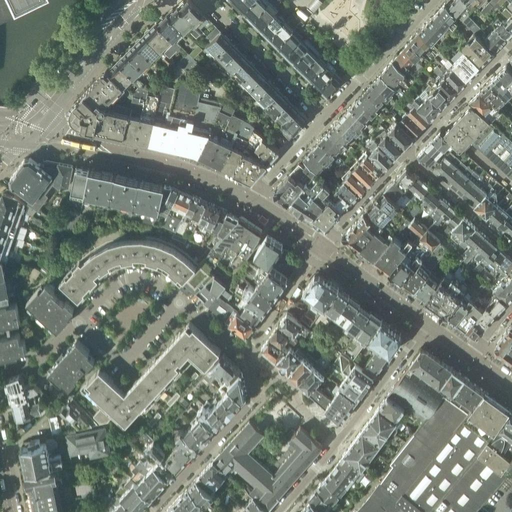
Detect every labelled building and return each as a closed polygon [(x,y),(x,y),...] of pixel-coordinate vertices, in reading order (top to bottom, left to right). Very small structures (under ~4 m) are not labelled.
[(0,0),(0,18),(23,7),(35,2),(34,0),(0,0)] [(177,6),(197,26),(206,17),(195,5),(189,0),(186,0),(184,2),(183,1),(177,6)] [(238,0),(235,3),(243,11),(254,0),(238,0)] [(254,0),(243,11),(252,20),(270,2),(267,0),(260,0),(261,0),(260,0),(254,0)] [(313,0),(308,6),(314,11),(322,2),(319,0),(313,0)] [(457,15),(460,18),(463,21),(476,7),(472,4),(468,0),(447,0),(445,3),(457,15)] [(492,0),(486,6),(485,8),(488,11),(490,10),(491,11),(493,9),(495,11),(506,0),(492,0)] [(252,20),(261,29),(275,14),(274,13),(278,10),(272,4),(270,1),(270,2),(252,20)] [(439,9),(452,21),(457,15),(445,3),(439,9)] [(167,14),(186,33),(187,34),(190,31),(197,38),(203,32),(197,26),(177,6),(174,10),(172,8),(167,14)] [(504,22),(511,30),(511,18),(506,13),(508,11),(505,8),(502,12),(508,18),(504,22)] [(433,16),(445,28),(448,24),(453,29),(456,25),(452,21),(439,9),(433,16)] [(156,22),(177,42),(177,41),(178,42),(183,37),(182,36),(186,33),(167,14),(163,18),(162,16),(156,22)] [(261,29),(269,37),(283,23),(285,21),(279,16),(278,17),(275,14),(261,29)] [(470,26),(476,21),(471,15),(465,21),(470,26)] [(432,43),(432,42),(445,29),(444,29),(445,28),(433,16),(419,31),(432,43)] [(496,27),(507,39),(511,33),(511,30),(504,22),(502,20),(498,17),(492,23),(494,26),(496,27)] [(145,33),(169,58),(181,46),(177,42),(156,22),(154,24),(150,28),(148,28),(145,31),(145,32),(145,33)] [(269,37),(277,45),(291,31),(283,23),(269,37)] [(470,28),(494,52),(496,50),(507,39),(496,27),(486,37),(482,34),(485,32),(476,24),(470,28)] [(216,27),(207,36),(211,40),(221,31),(216,27)] [(277,45),(285,53),(299,39),(302,36),(294,28),(291,31),(277,45)] [(468,39),(488,59),(494,52),(470,28),(467,31),(471,35),(468,39)] [(214,56),(216,55),(230,41),(221,31),(211,40),(209,43),(205,47),(214,56)] [(414,36),(430,52),(433,50),(437,54),(438,53),(440,51),(440,50),(437,47),(432,42),(432,43),(419,31),(414,36)] [(136,42),(154,61),(160,56),(169,65),(173,69),(176,65),(169,58),(145,33),(141,37),(139,37),(136,40),(136,41),(136,42)] [(432,59),(434,57),(435,56),(430,52),(414,36),(409,42),(421,54),(423,51),(428,56),(429,55),(432,59)] [(285,53),(294,62),(311,45),(306,39),(302,42),(299,39),(285,53)] [(465,50),(481,66),(488,59),(468,39),(461,46),(465,50)] [(444,40),(437,47),(440,50),(447,43),(444,40)] [(216,55),(224,63),(239,49),(230,41),(216,55)] [(126,52),(145,71),(154,61),(136,42),(132,46),(130,46),(127,49),(127,51),(126,52)] [(311,45),(294,62),(298,66),(302,70),(319,54),(313,48),(316,45),(314,42),(311,45)] [(409,42),(403,48),(419,63),(424,57),(421,54),(409,42)] [(403,48),(398,54),(410,66),(412,63),(418,69),(415,71),(418,73),(423,67),(419,63),(403,48)] [(223,65),(231,73),(246,58),(247,57),(239,49),(224,63),(223,65)] [(452,63),(468,79),(481,66),(465,50),(454,62),(452,63)] [(442,65),(434,57),(432,59),(431,60),(437,65),(460,88),(468,79),(452,63),(446,57),(440,51),(438,53),(446,61),(442,65)] [(117,61),(134,78),(136,80),(145,71),(126,52),(123,55),(121,55),(118,58),(118,60),(117,61)] [(302,70),(311,79),(325,65),(319,59),(323,55),(320,52),(319,54),(302,70)] [(203,67),(195,60),(193,58),(187,53),(178,63),(188,73),(193,68),(202,76),(207,72),(206,71),(203,67)] [(410,66),(398,54),(393,60),(392,60),(405,73),(408,76),(409,77),(412,80),(413,78),(415,76),(407,69),(410,66)] [(251,62),(247,57),(246,58),(231,73),(229,75),(224,81),(228,84),(233,78),(238,84),(240,82),(255,67),(255,66),(254,65),(251,62)] [(386,67),(399,79),(403,83),(404,84),(407,81),(406,80),(407,80),(409,77),(408,76),(405,73),(392,60),(386,67)] [(106,70),(125,87),(134,78),(117,61),(114,64),(113,64),(111,64),(109,67),(109,69),(108,70),(108,69),(107,69),(106,70)] [(311,79),(319,87),(333,73),(336,69),(328,61),(325,65),(311,79)] [(438,75),(434,79),(452,96),(460,88),(437,65),(433,69),(436,72),(435,72),(438,75)] [(497,73),(511,88),(511,70),(506,65),(497,73)] [(246,92),(248,90),(264,74),(255,66),(255,67),(240,82),(242,85),(241,86),(246,92)] [(381,73),(398,88),(404,94),(406,91),(401,86),(403,83),(399,79),(386,67),(381,73)] [(95,128),(124,135),(129,108),(113,104),(112,109),(106,108),(106,107),(106,106),(106,105),(105,104),(114,95),(117,95),(119,92),(120,93),(122,91),(130,99),(132,99),(133,95),(132,94),(125,87),(106,70),(85,93),(101,108),(95,128)] [(333,73),(319,87),(327,96),(342,79),(337,74),(335,75),(333,73)] [(376,78),(373,81),(390,97),(398,88),(381,73),(376,78)] [(511,88),(497,73),(489,81),(506,98),(511,92),(511,88)] [(255,100),(258,97),(272,83),(264,74),(248,90),(251,93),(249,94),(255,100)] [(429,84),(425,89),(443,106),(452,96),(434,79),(431,77),(427,81),(429,84)] [(162,144),(187,150),(198,101),(212,104),(220,108),(232,114),(234,110),(222,104),(221,106),(218,105),(219,103),(199,98),(202,83),(181,78),(176,84),(175,88),(173,95),(162,144)] [(413,78),(412,80),(407,85),(410,88),(415,83),(418,87),(420,85),(416,81),(413,78)] [(220,85),(224,89),(229,85),(228,84),(224,81),(221,84),(220,85)] [(370,84),(366,89),(380,103),(385,98),(387,100),(390,97),(373,81),(370,84)] [(489,81),(480,90),(498,106),(506,98),(489,81)] [(263,109),(267,106),(281,91),(276,87),(272,83),(258,97),(261,100),(258,103),(263,109)] [(124,135),(137,138),(143,113),(148,90),(145,89),(141,84),(138,87),(132,94),(133,95),(132,99),(129,108),(124,135)] [(162,85),(161,90),(160,92),(173,95),(175,88),(162,85)] [(361,94),(358,98),(375,113),(378,110),(375,108),(380,103),(366,89),(361,95),(361,94)] [(422,92),(418,95),(436,112),(443,106),(425,89),(423,91),(422,92)] [(137,138),(138,138),(150,141),(157,104),(160,92),(148,90),(143,113),(137,138)] [(511,139),(511,114),(510,117),(498,106),(480,90),(473,97),(469,101),(472,103),(473,104),(501,129),(511,138),(511,139)] [(267,106),(275,114),(289,100),(281,91),(267,106)] [(150,141),(162,144),(173,95),(160,92),(157,104),(150,141)] [(70,115),(71,117),(101,108),(85,93),(79,99),(74,105),(73,106),(72,107),(71,108),(71,109),(71,110),(70,112),(70,113),(70,114),(70,115)] [(436,112),(418,95),(415,99),(412,102),(415,105),(430,119),(436,112)] [(355,101),(351,106),(365,120),(369,115),(372,117),(375,113),(358,98),(355,101)] [(275,121),(279,126),(298,108),(289,100),(275,114),(273,116),(276,119),(275,121)] [(194,151),(199,153),(220,108),(212,104),(198,101),(187,150),(188,150),(194,151)] [(446,132),(444,134),(454,143),(455,144),(463,151),(467,146),(470,144),(472,141),(482,150),(501,129),(473,104),(469,107),(468,107),(466,110),(466,111),(463,114),(461,114),(459,117),(459,119),(458,119),(456,119),(454,122),(454,124),(451,127),(449,126),(448,128),(446,130),(446,131),(446,132)] [(415,105),(407,114),(422,128),(430,119),(415,105)] [(343,114),(360,130),(367,137),(370,134),(372,131),(375,128),(365,120),(351,106),(346,111),(343,114)] [(82,125),(95,128),(101,108),(71,117),(72,118),(71,119),(72,120),(74,122),(75,122),(76,123),(77,124),(79,125),(82,125)] [(199,153),(222,164),(244,120),(232,114),(220,108),(199,153)] [(298,108),(279,126),(289,136),(308,118),(298,108)] [(405,115),(399,122),(414,136),(422,128),(407,114),(405,112),(403,113),(405,115)] [(335,123),(350,137),(352,139),(360,130),(343,114),(340,118),(335,123)] [(222,164),(234,170),(253,128),(254,127),(249,122),(244,120),(222,164)] [(397,120),(387,130),(404,146),(414,136),(399,122),(397,120)] [(330,128),(327,131),(344,147),(347,143),(345,141),(350,137),(335,123),(331,128),(330,128)] [(253,128),(234,170),(239,172),(251,178),(252,179),(253,178),(256,174),(260,170),(260,169),(263,166),(274,154),(279,149),(253,128)] [(374,137),(374,138),(377,141),(394,157),(404,146),(387,130),(385,129),(376,135),(374,137)] [(501,129),(482,150),(492,159),(511,138),(501,129)] [(325,134),(320,140),(335,153),(339,148),(341,150),(344,147),(327,131),(325,134)] [(454,143),(444,134),(443,133),(441,131),(433,139),(447,152),(449,150),(452,148),(455,144),(454,143)] [(372,149),(368,152),(384,167),(394,157),(377,141),(374,138),(368,145),(372,149)] [(511,139),(511,138),(492,159),(502,168),(511,157),(511,139)] [(433,139),(426,146),(441,160),(447,152),(433,139)] [(315,144),(312,148),(329,164),(333,160),(332,160),(337,155),(335,153),(320,140),(316,145),(315,144)] [(421,158),(433,168),(441,160),(426,146),(417,155),(421,158)] [(304,158),(308,162),(316,170),(318,172),(321,168),(323,170),(329,164),(312,148),(313,148),(307,154),(304,158)] [(433,168),(439,174),(455,156),(449,150),(447,152),(441,160),(433,168)] [(368,152),(360,160),(376,175),(377,175),(378,173),(379,172),(380,171),(381,171),(381,170),(384,167),(368,152)] [(439,174),(444,178),(461,161),(455,156),(439,174)] [(511,157),(502,168),(511,176),(511,157)] [(24,160),(20,165),(49,187),(53,182),(60,187),(60,189),(62,189),(62,187),(68,185),(72,167),(73,167),(73,166),(72,166),(72,165),(59,163),(47,160),(46,160),(46,161),(45,161),(45,165),(38,164),(31,159),(32,158),(31,158),(30,158),(25,159),(24,159),(24,160)] [(358,158),(350,167),(368,184),(370,181),(371,181),(371,180),(373,179),(374,178),(375,176),(376,175),(360,160),(358,158)] [(336,170),(336,171),(359,193),(360,192),(362,190),(364,188),(365,187),(367,185),(368,184),(350,167),(344,161),(340,166),(345,172),(342,176),(336,170)] [(467,166),(461,161),(444,178),(451,184),(467,166)] [(283,198),(288,201),(308,179),(316,170),(308,162),(303,167),(299,163),(289,174),(282,181),(282,182),(277,188),(276,187),(276,188),(274,188),(275,193),(276,193),(277,193),(284,197),(283,198)] [(18,195),(18,196),(37,208),(38,209),(48,195),(45,192),(49,187),(20,165),(17,169),(17,168),(15,172),(12,176),(11,177),(12,183),(13,184),(13,183),(25,192),(22,197),(18,195)] [(71,232),(79,224),(89,169),(76,166),(76,167),(70,196),(69,202),(68,207),(65,226),(71,232)] [(406,187),(407,186),(417,175),(406,166),(395,178),(406,187)] [(451,184),(457,190),(468,176),(473,171),(468,166),(467,166),(451,184)] [(94,210),(95,206),(102,171),(92,169),(89,169),(79,224),(88,215),(93,210),(94,210)] [(104,206),(108,207),(115,174),(113,174),(113,173),(102,171),(95,206),(104,208),(104,206)] [(328,179),(338,187),(352,200),(359,193),(336,171),(330,177),(328,179)] [(457,190),(463,195),(479,176),(473,171),(468,176),(457,190)] [(108,207),(120,210),(127,177),(118,175),(115,174),(108,207)] [(407,186),(414,191),(423,181),(417,175),(407,186)] [(479,176),(463,195),(469,200),(481,187),(484,183),(480,180),(483,177),(482,176),(480,175),(479,176)] [(288,201),(299,208),(324,181),(318,176),(312,183),(308,179),(288,201)] [(118,216),(131,219),(139,180),(127,177),(120,210),(118,216)] [(384,190),(399,203),(406,195),(404,193),(406,191),(404,189),(406,187),(395,178),(384,190)] [(299,208),(311,215),(338,187),(328,179),(325,182),(324,181),(299,208)] [(131,219),(144,222),(152,182),(143,180),(142,180),(139,180),(131,219)] [(417,194),(420,197),(430,187),(423,181),(414,191),(408,197),(415,203),(417,201),(414,198),(417,194)] [(144,222),(153,224),(159,209),(164,185),(162,185),(161,184),(152,182),(144,222)] [(162,226),(179,188),(172,185),(172,187),(169,186),(159,209),(153,224),(162,226)] [(164,185),(159,209),(169,186),(164,185)] [(475,205),(475,206),(486,193),(490,188),(487,185),(484,189),(481,187),(469,200),(475,205)] [(475,206),(481,211),(496,194),(494,192),(496,190),(492,186),(490,188),(486,193),(475,206)] [(338,187),(311,215),(311,216),(312,216),(316,219),(317,220),(319,221),(320,222),(320,221),(324,224),(325,225),(326,226),(327,226),(328,226),(328,225),(329,225),(330,223),(334,219),(335,218),(339,214),(340,213),(343,209),(344,209),(346,207),(350,203),(350,202),(351,201),(352,201),(352,200),(338,187)] [(419,206),(421,208),(421,207),(422,208),(436,192),(430,187),(420,197),(424,200),(419,206)] [(181,218),(181,219),(193,195),(179,188),(162,226),(175,231),(181,218)] [(0,204),(29,215),(29,214),(32,215),(37,208),(18,196),(8,189),(6,192),(4,192),(2,197),(0,198),(0,204)] [(394,215),(401,223),(402,222),(401,221),(406,216),(401,211),(404,208),(399,203),(384,190),(384,191),(380,196),(380,195),(379,196),(376,200),(383,207),(385,204),(392,211),(391,212),(393,213),(392,214),(394,215)] [(430,214),(434,209),(443,199),(436,192),(422,208),(421,207),(421,208),(418,210),(421,212),(424,209),(430,214)] [(487,216),(498,204),(495,201),(501,194),(498,192),(496,194),(481,211),(487,216)] [(487,216),(493,221),(503,209),(501,207),(510,197),(507,194),(498,204),(487,216)] [(183,233),(184,231),(200,198),(193,195),(181,219),(182,219),(176,230),(183,233)] [(184,231),(191,234),(207,201),(206,201),(201,199),(201,198),(200,198),(184,231)] [(433,217),(436,219),(449,204),(443,199),(434,209),(430,214),(433,217)] [(392,233),(393,232),(401,223),(394,215),(392,214),(393,213),(391,212),(392,211),(385,204),(383,207),(376,200),(375,200),(374,201),(375,201),(373,202),(373,203),(368,207),(368,208),(375,214),(382,222),(385,224),(389,227),(390,228),(389,230),(392,233)] [(189,238),(196,241),(214,204),(207,201),(191,234),(189,238)] [(497,225),(511,209),(511,203),(505,211),(503,209),(493,221),(497,225)] [(0,218),(22,226),(25,219),(27,220),(29,215),(0,204),(0,218)] [(203,244),(204,242),(221,208),(214,204),(196,241),(203,244)] [(421,208),(419,206),(417,204),(410,213),(414,216),(418,210),(421,208)] [(428,228),(434,234),(436,231),(434,229),(438,225),(437,224),(444,217),(446,220),(455,209),(449,204),(436,219),(428,228)] [(209,244),(216,235),(228,211),(221,208),(204,242),(209,244)] [(345,239),(350,242),(368,222),(375,214),(368,208),(364,213),(363,212),(363,213),(363,214),(357,220),(356,221),(351,227),(350,228),(345,234),(344,235),(342,235),(342,239),(344,239),(345,239)] [(455,209),(446,220),(445,221),(448,224),(446,225),(447,226),(444,230),(447,233),(452,228),(463,216),(455,209)] [(498,225),(503,230),(511,220),(511,216),(511,215),(511,209),(497,225),(498,225)] [(211,249),(221,237),(239,217),(228,212),(228,211),(216,235),(209,244),(207,246),(211,249)] [(357,248),(374,230),(380,223),(381,222),(382,222),(375,214),(368,222),(350,242),(349,243),(350,243),(357,248)] [(463,216),(452,228),(454,230),(451,234),(454,237),(468,220),(463,216)] [(210,250),(205,258),(212,265),(213,266),(215,267),(221,257),(237,232),(239,233),(246,221),(245,220),(242,218),(241,218),(239,217),(221,237),(211,249),(210,250)] [(402,281),(439,241),(440,240),(440,239),(434,234),(428,228),(414,217),(410,221),(409,220),(403,227),(408,232),(410,233),(414,237),(412,240),(388,271),(402,281)] [(27,228),(22,226),(0,218),(0,232),(18,238),(23,240),(27,228)] [(373,260),(380,265),(401,240),(408,232),(403,227),(409,220),(406,218),(402,222),(401,223),(393,232),(395,234),(373,260)] [(454,237),(460,242),(463,238),(474,226),(468,220),(454,237)] [(508,234),(511,230),(511,220),(503,230),(507,234),(508,234)] [(237,232),(221,257),(223,258),(221,262),(227,266),(245,237),(247,237),(254,226),(253,226),(252,224),(250,222),(248,223),(246,221),(239,233),(237,232)] [(357,248),(365,254),(378,238),(386,230),(389,227),(385,224),(382,222),(381,222),(380,223),(374,230),(357,248)] [(132,265),(140,264),(142,235),(128,236),(122,237),(120,226),(116,227),(103,230),(118,265),(128,262),(132,265)] [(245,237),(227,266),(230,268),(231,265),(234,267),(240,265),(258,238),(261,232),(262,232),(262,231),(260,230),(260,229),(257,227),(256,227),(254,226),(247,237),(245,237)] [(463,238),(460,242),(463,245),(467,241),(469,243),(479,230),(475,227),(474,226),(463,238)] [(365,254),(373,260),(395,234),(393,232),(392,233),(389,230),(390,228),(389,227),(386,230),(378,238),(365,254)] [(108,270),(118,265),(103,230),(92,236),(89,239),(95,248),(90,251),(79,260),(101,280),(107,275),(108,270)] [(467,255),(484,235),(479,230),(469,243),(471,244),(463,253),(466,256),(467,255)] [(434,234),(440,239),(443,237),(436,231),(434,234)] [(0,246),(14,251),(16,252),(18,246),(15,246),(18,238),(0,232),(0,246)] [(79,241),(71,233),(69,233),(67,236),(67,238),(66,238),(76,245),(79,241)] [(187,239),(173,233),(172,237),(185,243),(187,239)] [(154,268),(161,271),(175,245),(162,240),(156,238),(142,235),(140,264),(148,266),(149,266),(150,263),(154,264),(153,267),(154,268)] [(254,255),(265,263),(270,265),(270,264),(276,255),(277,254),(276,254),(282,245),(282,246),(283,245),(282,244),(275,240),(271,237),(268,235),(267,235),(266,235),(266,236),(264,239),(254,255)] [(477,250),(479,252),(490,240),(486,236),(485,235),(485,236),(484,235),(467,255),(466,256),(464,259),(463,259),(467,263),(469,260),(468,260),(477,250)] [(380,265),(388,271),(412,240),(408,237),(404,243),(401,240),(380,265)] [(440,240),(446,246),(449,242),(443,237),(440,239),(440,240)] [(477,258),(481,260),(495,244),(490,240),(479,252),(481,254),(477,258)] [(402,281),(413,289),(433,265),(448,249),(439,241),(402,281)] [(449,242),(446,246),(451,251),(455,247),(449,242)] [(479,262),(483,266),(499,248),(496,245),(495,244),(481,260),(479,262)] [(177,285),(178,286),(182,281),(198,264),(187,254),(175,245),(161,271),(167,275),(168,276),(170,274),(173,277),(171,279),(173,281),(178,280),(180,282),(177,285)] [(0,259),(4,259),(8,258),(8,256),(12,257),(14,251),(0,246),(0,259)] [(76,248),(66,258),(70,261),(80,251),(76,248)] [(489,271),(490,269),(505,253),(499,248),(483,266),(486,269),(489,271)] [(505,253),(490,269),(494,272),(498,268),(500,270),(511,258),(507,255),(506,254),(505,253)] [(182,281),(192,290),(217,314),(226,302),(227,300),(233,292),(225,287),(226,286),(215,277),(215,276),(208,272),(213,266),(212,265),(205,258),(198,264),(182,281)] [(425,298),(437,306),(464,269),(466,267),(460,262),(455,258),(451,264),(457,268),(453,273),(447,268),(439,279),(423,297),(424,297),(425,298)] [(498,276),(501,278),(503,278),(509,272),(511,268),(511,259),(511,258),(500,270),(502,272),(498,276)] [(0,276),(8,275),(4,259),(0,259),(0,276)] [(81,301),(101,280),(79,260),(60,281),(81,301)] [(479,262),(475,266),(472,270),(476,274),(483,266),(479,262)] [(258,267),(257,269),(281,286),(287,278),(270,265),(265,263),(262,267),(261,267),(260,268),(258,267)] [(242,272),(253,280),(275,296),(281,286),(257,269),(249,264),(242,272)] [(413,289),(423,297),(439,279),(432,274),(437,268),(433,265),(413,289)] [(446,313),(464,291),(465,290),(468,285),(462,281),(468,273),(464,269),(437,306),(446,313)] [(501,278),(500,280),(511,291),(511,274),(509,272),(503,278),(501,278)] [(307,292),(306,294),(313,299),(327,279),(319,273),(315,274),(311,280),(304,289),(303,290),(307,292)] [(0,300),(5,299),(10,298),(9,295),(15,294),(14,284),(13,284),(11,275),(12,275),(12,274),(8,275),(0,276),(0,300)] [(253,280),(250,284),(242,278),(239,276),(236,281),(239,283),(268,304),(275,296),(253,280)] [(492,289),(496,292),(507,301),(511,296),(511,291),(500,280),(497,277),(496,278),(493,281),(496,285),(492,289)] [(452,320),(456,322),(457,321),(478,294),(484,287),(474,278),(468,285),(465,290),(470,294),(469,295),(464,291),(446,313),(453,318),(452,320)] [(313,299),(317,302),(318,301),(325,306),(326,306),(338,288),(339,288),(338,287),(327,279),(313,299)] [(188,294),(192,290),(182,281),(178,286),(188,294)] [(64,302),(57,295),(53,292),(55,290),(47,282),(40,289),(39,287),(27,300),(35,307),(34,308),(50,322),(58,329),(70,316),(68,314),(74,308),(66,300),(64,302)] [(247,296),(244,300),(262,313),(268,304),(239,283),(235,288),(242,292),(243,292),(244,293),(247,296)] [(326,306),(336,314),(349,296),(348,295),(348,296),(338,288),(326,306)] [(496,292),(487,302),(483,306),(465,327),(466,328),(474,334),(475,335),(477,335),(477,333),(488,321),(496,311),(507,301),(496,292)] [(300,318),(312,301),(313,299),(306,294),(305,295),(301,293),(293,304),(289,310),(289,309),(289,310),(300,318)] [(483,298),(478,294),(457,321),(456,322),(457,321),(460,323),(460,325),(463,327),(465,327),(483,306),(479,303),(483,298)] [(330,331),(337,336),(360,304),(349,296),(336,314),(342,318),(337,325),(335,324),(330,331)] [(227,300),(226,302),(255,322),(256,321),(257,320),(262,313),(244,300),(242,298),(238,304),(236,303),(234,305),(227,300)] [(5,299),(0,300),(0,324),(20,320),(17,302),(8,303),(7,301),(6,302),(5,299)] [(226,302),(217,314),(246,335),(250,329),(252,329),(255,326),(254,324),(255,322),(226,302)] [(332,342),(343,350),(371,312),(360,304),(337,336),(332,342)] [(284,317),(279,324),(297,338),(301,333),(305,336),(310,330),(288,313),(288,314),(287,313),(288,313),(287,312),(284,317)] [(354,358),(366,341),(381,319),(371,312),(343,350),(353,358),(353,357),(354,358)] [(376,349),(378,345),(392,327),(389,324),(382,320),(382,319),(381,319),(366,341),(376,349)] [(169,344),(162,351),(184,371),(193,361),(194,359),(184,351),(201,332),(189,321),(184,327),(184,328),(182,330),(181,330),(169,343),(169,344)] [(269,336),(269,337),(282,346),(288,337),(295,342),(298,338),(297,338),(279,324),(278,324),(269,336)] [(503,355),(511,342),(511,326),(510,325),(502,336),(502,337),(496,344),(495,344),(495,345),(495,350),(496,350),(497,350),(502,354),(503,355)] [(392,327),(378,345),(390,353),(391,352),(390,352),(397,343),(398,342),(400,338),(401,339),(401,338),(401,337),(401,333),(400,332),(399,333),(396,330),(392,327)] [(0,352),(1,357),(18,354),(18,351),(26,350),(24,339),(21,340),(19,332),(0,335),(0,352)] [(207,338),(201,332),(184,351),(194,359),(193,361),(202,370),(221,350),(213,343),(214,341),(209,336),(207,338)] [(319,337),(313,332),(310,337),(316,341),(319,337)] [(275,361),(276,362),(288,350),(282,346),(269,337),(261,348),(262,348),(275,361)] [(48,370),(61,382),(63,380),(69,386),(77,378),(75,376),(84,367),(85,365),(87,367),(95,359),(88,353),(90,351),(77,339),(70,347),(69,346),(55,362),(48,370)] [(511,342),(503,355),(511,361),(511,342)] [(378,345),(376,349),(364,366),(375,373),(375,374),(390,353),(378,345)] [(288,372),(305,355),(298,349),(295,352),(290,347),(288,350),(276,362),(288,372)] [(421,348),(394,385),(409,397),(439,358),(425,348),(425,347),(421,348)] [(162,351),(143,372),(164,392),(184,371),(162,351)] [(294,378),(299,382),(313,365),(317,361),(307,352),(305,355),(288,372),(294,378)] [(217,374),(226,382),(228,383),(240,370),(234,364),(234,363),(223,353),(221,355),(220,354),(209,367),(206,371),(202,376),(210,382),(217,374)] [(333,364),(347,375),(365,388),(368,383),(373,377),(374,376),(373,376),(374,376),(373,375),(373,376),(363,368),(363,369),(341,353),(339,356),(333,364)] [(451,367),(439,358),(409,397),(422,406),(451,367)] [(303,385),(309,391),(315,385),(325,375),(326,373),(320,368),(319,370),(313,365),(299,382),(303,386),(303,385)] [(430,412),(423,421),(397,454),(390,463),(392,465),(412,481),(473,406),(467,402),(466,404),(455,396),(457,394),(455,392),(466,377),(455,369),(451,367),(422,406),(430,412)] [(80,389),(100,408),(120,387),(100,368),(80,389)] [(240,370),(228,383),(243,397),(246,393),(247,393),(246,392),(245,389),(246,389),(246,388),(245,388),(245,385),(245,384),(244,384),(243,380),(244,379),(243,378),(243,375),(243,374),(242,374),(242,371),(242,370),(241,370),(240,370)] [(195,371),(190,377),(194,380),(199,374),(195,371)] [(143,372),(125,391),(124,393),(140,407),(146,412),(164,392),(143,372)] [(8,388),(11,400),(23,398),(21,393),(26,391),(27,395),(34,391),(39,389),(23,373),(6,379),(8,388)] [(347,375),(340,386),(357,399),(357,398),(362,392),(365,388),(347,375)] [(194,380),(190,377),(185,382),(189,385),(194,380)] [(484,391),(466,377),(455,392),(457,394),(455,396),(466,404),(467,402),(473,406),(485,391),(484,391)] [(218,389),(223,393),(236,405),(243,397),(228,383),(226,382),(223,385),(222,384),(218,389)] [(320,389),(332,397),(349,409),(352,406),(351,406),(357,399),(340,386),(337,384),(332,391),(326,387),(325,390),(321,387),(320,389)] [(309,391),(325,406),(332,397),(320,389),(315,385),(309,391)] [(387,394),(412,412),(423,421),(430,412),(422,406),(409,397),(394,385),(387,394)] [(120,387),(100,408),(93,416),(100,423),(107,422),(111,418),(122,428),(140,407),(124,393),(125,391),(120,387)] [(23,398),(11,400),(13,409),(12,409),(13,412),(14,412),(15,420),(33,416),(33,415),(41,413),(39,403),(37,403),(34,391),(27,395),(26,391),(21,393),(23,398)] [(412,481),(392,465),(368,499),(355,511),(474,511),(499,484),(508,475),(503,471),(507,465),(506,465),(510,460),(503,454),(487,442),(510,410),(510,409),(509,409),(503,404),(485,391),(473,406),(412,481)] [(177,392),(172,397),(175,400),(180,395),(177,392)] [(216,396),(213,400),(228,413),(236,405),(223,393),(219,399),(216,396)] [(387,394),(379,405),(396,418),(401,410),(409,416),(412,412),(387,394)] [(175,400),(172,397),(167,403),(170,405),(175,400)] [(332,397),(325,406),(336,417),(341,421),(342,419),(348,411),(349,410),(349,409),(332,397)] [(59,410),(59,411),(64,416),(64,417),(70,424),(71,423),(77,429),(92,425),(97,424),(72,398),(70,400),(71,402),(70,403),(69,401),(66,404),(65,404),(59,410)] [(207,401),(203,406),(220,421),(221,421),(228,413),(213,400),(210,403),(207,401)] [(371,416),(389,430),(394,433),(397,429),(395,427),(399,420),(396,418),(379,405),(371,416)] [(197,411),(200,414),(213,425),(216,425),(216,426),(217,425),(220,421),(203,406),(197,411)] [(511,410),(510,410),(487,442),(503,454),(511,443),(511,441),(511,410)] [(158,412),(153,418),(156,420),(161,415),(158,412)] [(200,414),(193,421),(208,435),(210,433),(210,432),(211,432),(213,429),(214,429),(213,425),(200,414)] [(371,416),(362,429),(380,442),(389,430),(371,416)] [(49,419),(52,434),(61,432),(60,427),(59,427),(56,417),(49,419)] [(156,420),(153,418),(148,423),(151,426),(156,420)] [(228,473),(231,476),(232,475),(235,471),(243,478),(245,475),(256,484),(251,489),(244,483),(243,485),(242,485),(246,488),(253,495),(268,509),(268,508),(276,500),(278,497),(277,496),(278,495),(279,495),(279,494),(284,489),(285,488),(284,488),(289,482),(289,483),(290,482),(295,476),(295,477),(295,476),(300,470),(301,470),(300,470),(305,464),(306,464),(306,463),(311,458),(312,458),(311,457),(316,452),(317,452),(317,451),(322,445),(300,426),(295,432),(292,429),(285,436),(290,440),(297,446),(274,473),(273,472),(270,470),(270,469),(269,469),(266,467),(267,466),(266,466),(263,463),(262,463),(259,460),(260,460),(259,460),(256,457),(256,456),(255,457),(252,454),(253,454),(252,453),(252,454),(249,451),(249,450),(248,451),(248,450),(253,445),(254,445),(254,444),(259,439),(260,438),(259,438),(264,432),(265,432),(250,420),(250,419),(231,439),(222,449),(220,451),(218,453),(214,458),(213,459),(212,459),(228,473)] [(193,421),(184,431),(199,444),(202,442),(203,440),(204,439),(206,437),(206,436),(207,436),(208,435),(193,421)] [(155,441),(148,434),(147,433),(140,425),(136,430),(144,438),(150,444),(147,446),(141,452),(148,458),(152,462),(169,477),(176,470),(164,459),(161,456),(166,452),(163,449),(159,445),(156,441),(155,441)] [(27,475),(52,470),(52,468),(62,466),(60,455),(55,456),(53,446),(54,446),(55,446),(56,446),(56,445),(57,444),(57,443),(57,442),(57,441),(57,440),(56,440),(56,439),(55,439),(54,438),(53,438),(52,438),(46,440),(46,439),(55,437),(55,438),(66,436),(70,455),(89,451),(90,457),(110,453),(105,427),(76,434),(75,429),(61,432),(52,434),(36,437),(37,439),(30,440),(29,440),(30,445),(21,446),(21,447),(22,447),(25,463),(25,464),(26,470),(26,471),(27,471),(28,475),(27,475)] [(176,436),(180,440),(193,451),(199,444),(184,431),(182,429),(172,429),(172,436),(176,436)] [(362,429),(355,438),(373,451),(376,452),(382,443),(380,442),(362,429)] [(355,438),(345,451),(364,469),(368,462),(366,460),(373,451),(355,438)] [(180,440),(172,450),(184,461),(193,451),(180,440)] [(172,450),(164,459),(176,470),(184,461),(172,450)] [(345,451),(338,461),(355,476),(366,486),(373,477),(364,469),(345,451)] [(140,460),(136,465),(159,487),(160,487),(169,477),(152,462),(148,458),(143,463),(140,460)] [(231,476),(228,473),(212,459),(210,462),(205,467),(219,481),(222,477),(229,483),(234,478),(231,476)] [(332,469),(331,470),(348,485),(355,476),(338,461),(332,469)] [(135,472),(131,477),(151,496),(159,487),(136,465),(135,465),(131,469),(135,472)] [(211,490),(219,481),(205,467),(205,468),(200,473),(197,476),(211,490)] [(31,492),(59,486),(63,486),(61,479),(60,478),(58,477),(57,477),(61,476),(60,472),(64,471),(66,468),(52,470),(27,475),(27,476),(27,477),(28,481),(28,482),(29,483),(31,492)] [(331,470),(324,478),(341,493),(348,485),(331,470)] [(511,478),(508,475),(499,484),(507,490),(511,483),(511,478)] [(217,495),(211,490),(197,476),(188,486),(208,504),(217,495)] [(118,494),(137,511),(138,511),(142,507),(152,497),(151,496),(131,477),(124,484),(125,485),(123,487),(121,485),(115,491),(117,493),(118,494)] [(316,487),(330,499),(333,502),(341,493),(324,478),(316,487)] [(79,484),(81,494),(93,491),(91,481),(79,484)] [(31,492),(34,507),(62,501),(59,487),(59,486),(31,492)] [(202,511),(208,504),(188,486),(183,492),(183,491),(182,492),(202,511)] [(316,491),(311,497),(323,508),(330,499),(316,487),(316,488),(316,491)] [(189,511),(200,511),(202,511),(182,492),(176,499),(189,511)] [(113,497),(111,496),(109,494),(105,499),(107,500),(118,511),(136,511),(137,511),(118,494),(117,493),(113,497)] [(253,495),(242,508),(246,511),(252,511),(253,511),(252,511),(264,511),(265,511),(264,511),(268,509),(253,495)] [(306,503),(303,507),(308,511),(327,511),(323,508),(311,497),(310,496),(310,497),(311,498),(306,504),(306,503)] [(189,511),(176,499),(170,505),(170,506),(176,511),(189,511)] [(118,511),(107,500),(103,505),(110,511),(109,511),(118,511)] [(63,511),(62,501),(34,507),(35,511),(63,511)] [(240,510),(237,511),(252,511),(253,511),(252,511),(246,511),(242,508),(237,503),(234,505),(240,510)]
